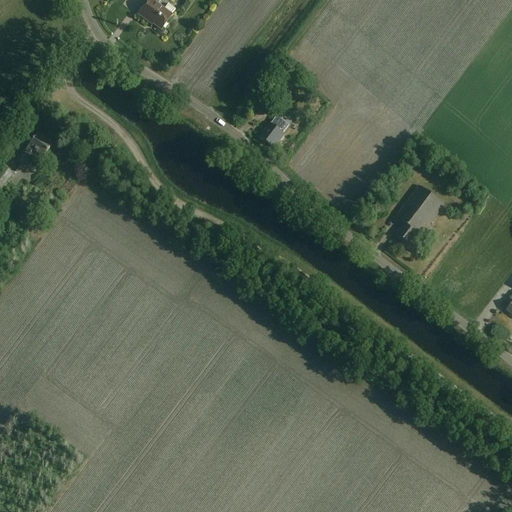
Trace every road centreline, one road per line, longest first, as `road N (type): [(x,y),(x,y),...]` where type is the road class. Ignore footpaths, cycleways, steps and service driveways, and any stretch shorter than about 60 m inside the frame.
road 1 (track): [(57,84),(127,137),(162,192),(269,250),(511,430)]
road 2 (tertiary): [(511,360),(338,228),(243,140),(97,36)]
road 3 (unclassified): [(97,36),(0,158)]
